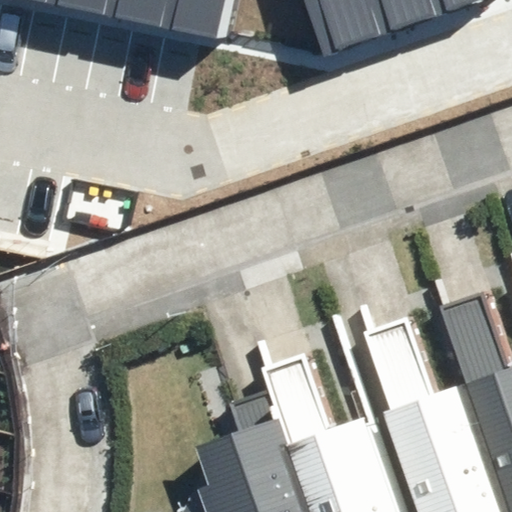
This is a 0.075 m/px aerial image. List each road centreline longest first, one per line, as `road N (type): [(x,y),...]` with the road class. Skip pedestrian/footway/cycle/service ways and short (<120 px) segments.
road 1 (residential): [(511,164),(67,319),(78,511)]
road 2 (residential): [(511,54),(219,165),(171,174),(0,142)]
